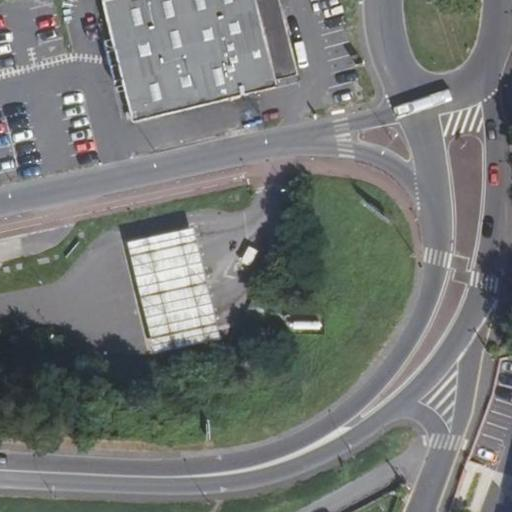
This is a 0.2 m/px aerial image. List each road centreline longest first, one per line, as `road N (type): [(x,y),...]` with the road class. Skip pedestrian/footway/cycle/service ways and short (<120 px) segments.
road 1 (secondary): [(434,204),(427,297),(389,369),(353,405),(312,434),(229,465),(107,474)]
road 2 (secondary): [(107,474),(170,485),(232,480),(328,451),(377,422)]
road 3 (unclassified): [(0,205),(273,145)]
road 4 (secondary): [(473,314),(496,164),(494,66)]
road 5 (unclassified): [(273,145),(346,152),(386,166),(434,204)]
road 6 (unclassified): [(435,466),(468,394),(473,314)]
road 7 (unclassified): [(273,145),(426,102)]
road 8 (secondary): [(377,422),(415,392),(473,314)]
road 9 (secondary): [(380,0),(385,55),(401,85),(426,102)]
